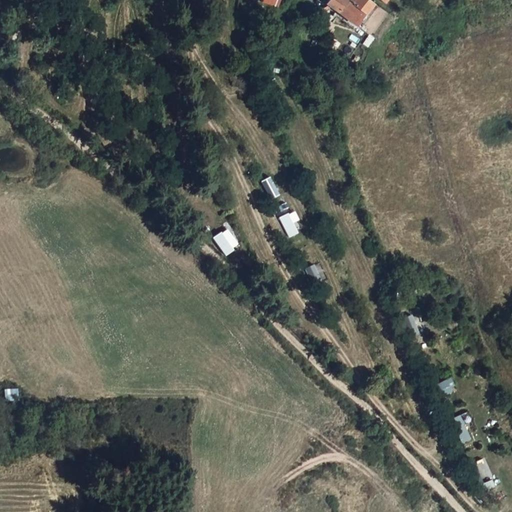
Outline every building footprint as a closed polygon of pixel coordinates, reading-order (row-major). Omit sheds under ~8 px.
[(336,13),(337,14),(347,0),(346,0),(333,0),(328,7),(336,13)] [(337,14),(356,27),(372,7),(362,0),(346,0),(347,0),(337,14)] [(229,42),(225,12),(210,14),(212,34),(214,46),(229,42)] [(25,48),(26,25),(11,25),(10,47),(25,48)] [(31,73),(27,58),(16,61),(20,76),(31,73)] [(282,103),(271,83),(258,90),(269,110),(282,103)] [(73,95),(75,86),(63,84),(60,98),(68,99),(69,94),(73,95)] [(122,137),(120,122),(112,123),(114,138),(122,137)] [(288,204),(278,184),(264,190),(275,211),(288,204)] [(303,236),(293,215),(280,222),(290,242),(303,236)] [(238,246),(223,229),(212,239),(227,256),(238,246)] [(350,253),(339,233),(326,241),(337,261),(350,253)] [(324,277),(313,257),(300,264),(311,284),(324,277)] [(424,335),(415,314),(401,320),(410,341),(424,335)] [(442,366),(435,351),(420,357),(428,375),(436,372),(435,369),(442,366)] [(449,389),(454,387),(449,378),(432,388),(439,401),(452,394),(449,389)] [(474,437),(465,416),(451,422),(461,443),(474,437)] [(494,486),(482,459),(473,463),(471,459),(463,463),(477,494),(494,486)]
